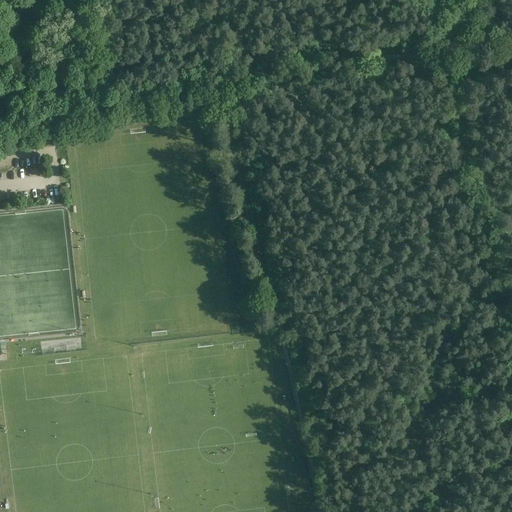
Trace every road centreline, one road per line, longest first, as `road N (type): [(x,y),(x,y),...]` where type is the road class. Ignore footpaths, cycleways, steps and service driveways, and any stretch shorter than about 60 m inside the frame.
road 1 (track): [(320,511),(214,83)]
road 2 (unknown): [(511,259),(448,252),(286,177),(214,83)]
road 3 (track): [(214,83),(511,36)]
road 4 (track): [(214,83),(96,113)]
